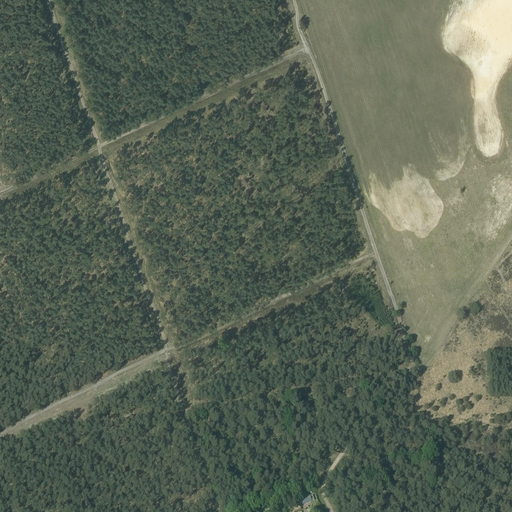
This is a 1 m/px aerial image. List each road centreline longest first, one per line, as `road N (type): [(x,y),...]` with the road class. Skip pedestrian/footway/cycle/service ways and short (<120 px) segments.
road 1 (track): [(387,377),(192,408),(169,350),(0,433)]
road 2 (track): [(292,0),(414,369)]
road 3 (track): [(330,511),(323,485),(387,377),(426,364),(511,234)]
road 4 (track): [(376,251),(169,350)]
